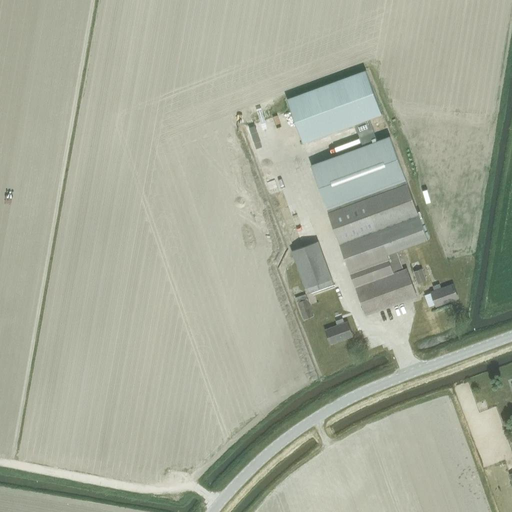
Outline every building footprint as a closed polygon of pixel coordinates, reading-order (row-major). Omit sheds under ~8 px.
[(367,70),(288,98),(304,143),(355,124),(363,147),(312,164),(366,315),(417,296),(407,269),(403,269),(396,251),(428,240),(392,136),(378,141),(369,119),(382,114),(367,70)] [(223,136),(195,145),(199,155),(226,144),(223,136)] [(230,153),(201,163),(205,172),(233,162),(230,153)] [(236,171),(208,181),(211,190),(239,180),(236,171)] [(242,189),(214,199),(218,208),(246,198),(242,189)] [(249,206),(221,217),(224,226),(252,216),(249,206)] [(255,224),(227,234),(230,243),(258,233),(255,224)] [(307,294),(334,284),(319,241),(291,251),(307,294)] [(261,242),(233,252),(237,261),(265,251),(261,242)] [(268,260),(240,270),(243,279),(271,269),(268,260)] [(418,283),(426,280),(422,269),(414,272),(418,283)] [(274,278),(246,287),(249,297),(277,286),(274,278)] [(441,288),(440,283),(433,286),(434,291),(431,292),(436,306),(458,298),(453,284),(441,288)] [(281,295),(253,305),(256,314),(284,304),(281,295)] [(308,299),(298,303),(305,320),(315,316),(308,299)] [(344,323),(343,318),(336,321),(337,326),(326,331),(331,343),(352,336),(348,322),(344,323)]
